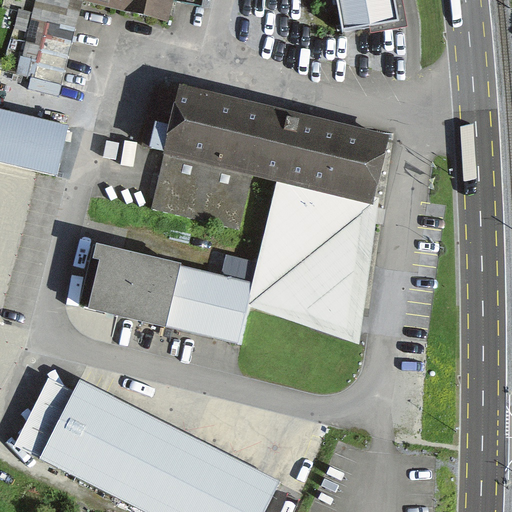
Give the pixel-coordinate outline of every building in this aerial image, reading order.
[(18,76),(35,80),(49,27),(71,32),(79,0),(77,0),(36,0),(33,15),(19,11),(14,31),(29,35),(18,76)] [(82,0),(81,4),(171,26),(176,0),(82,0)] [(335,0),(344,41),(399,30),(393,0),(335,0)] [(71,32),(49,27),(35,80),(62,87),(76,33),(71,32)] [(358,351),(383,142),(180,95),(172,131),(158,127),(152,159),(166,162),(154,212),(240,233),(253,179),(276,185),(253,292),(250,308),(358,351)] [(0,116),(0,171),(59,185),(71,132),(0,116)] [(253,292),(92,256),(88,273),(100,276),(89,322),(167,339),(169,333),(240,349),(250,308),(253,292)] [(47,465),(78,399),(49,385),(17,451),(47,465)] [(47,465),(44,468),(133,511),(264,511),(277,487),(82,391),(47,465)]
